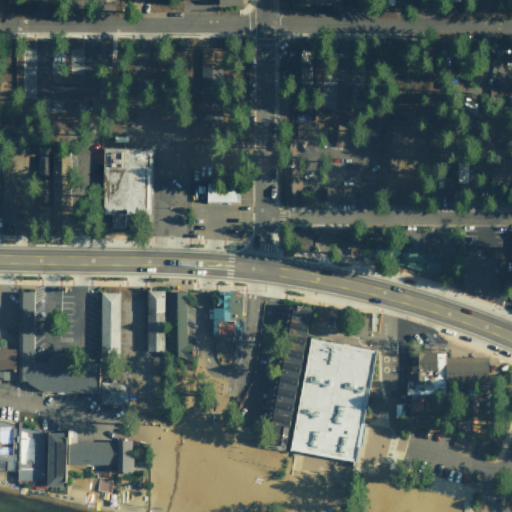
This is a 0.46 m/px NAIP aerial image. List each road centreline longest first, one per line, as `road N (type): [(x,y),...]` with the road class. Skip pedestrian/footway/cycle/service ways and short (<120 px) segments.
road 1 (primary): [(0,257),(279,271),(395,296),(511,337)]
road 2 (residential): [(511,24),(0,23)]
road 3 (residential): [(257,268),(259,0)]
road 4 (residential): [(511,217),(258,218)]
road 5 (residential): [(136,428),(0,397)]
